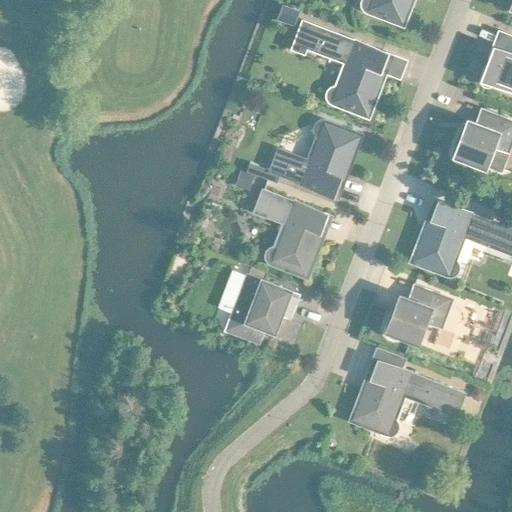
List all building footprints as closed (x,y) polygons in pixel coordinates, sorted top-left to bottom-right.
[(393,25),(411,32),(423,0),(384,0),(383,5),(379,4),(375,5),(372,8),(370,12),(371,16),(373,20),(376,22),(391,28),(393,25)] [(292,15),(286,29),(302,35),(308,21),(292,15)] [(357,116),(376,123),(388,91),(385,90),(395,62),(311,30),(303,53),(356,73),(348,96),(344,95),(340,97),(336,100),(335,103),(335,108),(338,111),(341,114),(356,119),(357,116)] [(511,59),(504,56),(496,77),(494,76),(490,87),(489,90),(491,94),(494,96),(498,96),(501,95),(503,92),(511,95),(511,59)] [(479,167),(509,178),(511,170),(511,128),(490,120),(485,133),(476,130),(470,146),(468,145),(462,160),(461,164),(462,168),(465,171),(469,173),(473,173),(477,170),(479,167)] [(352,177),(355,178),(367,146),(349,139),(350,136),(335,130),(331,129),(327,130),(324,133),(323,137),(323,141),(325,145),(328,147),(319,170),(287,158),(278,180),(289,184),(341,204),(352,177)] [(259,173),(256,181),(286,192),(289,184),(278,180),(259,173)] [(250,180),(244,195),(258,200),(263,185),(250,180)] [(296,277),(315,284),(327,252),(324,250),(334,223),(271,199),(263,221),(295,234),(286,257),(282,256),(278,258),(276,260),(274,264),(274,268),(277,272),(280,274),(295,280),(296,277)] [(423,270),(441,277),(440,280),(455,285),(459,286),(463,284),(466,282),(468,278),(467,274),(465,270),(462,268),(471,245),(511,260),(511,234),(449,211),(438,239),(435,237),(423,270)] [(237,338),(268,350),(274,335),(282,338),(291,314),(301,318),(306,304),(272,291),(266,308),(250,302),(237,338)] [(395,336),(394,340),(395,344),(398,347),(402,348),(406,348),(409,346),(412,343),(428,349),(435,332),(448,337),(459,310),(423,296),(417,309),(409,306),(403,322),(401,321),(395,336)] [(381,435),(380,438),(395,444),(399,445),(403,443),(406,441),(407,437),(407,433),(405,429),(401,427),(410,404),(450,419),(459,397),(388,370),(378,397),(374,396),(362,428),(381,435)] [(482,399),(480,404),(482,409),(487,411),(492,409),(495,404),(492,398),(487,396),(482,399)]
